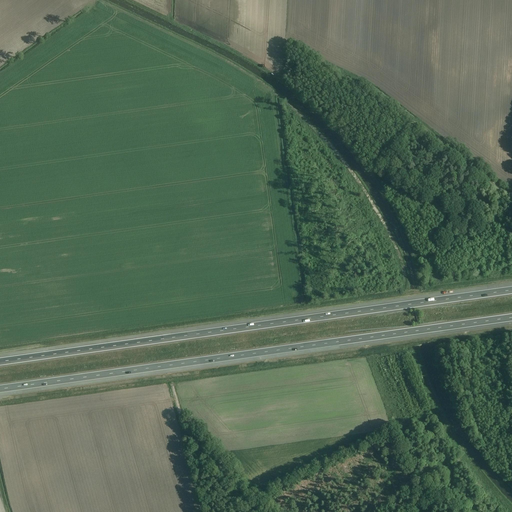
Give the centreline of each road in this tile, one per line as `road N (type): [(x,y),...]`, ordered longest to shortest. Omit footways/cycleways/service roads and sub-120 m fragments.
road 1 (motorway): [(511,290),(0,361)]
road 2 (motorway): [(0,388),(511,317)]
road 3 (unclassified): [(261,511),(185,427),(172,384)]
road 4 (track): [(511,196),(413,119)]
